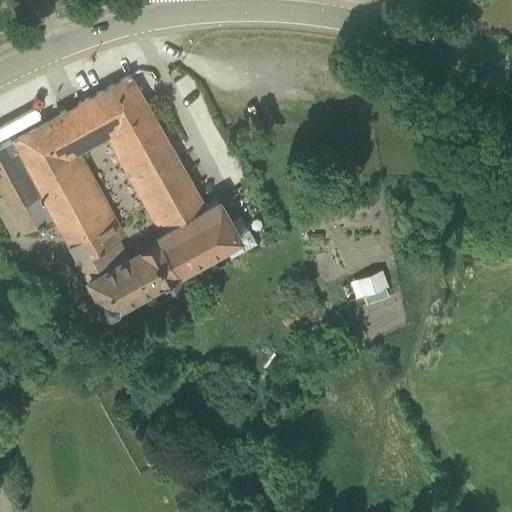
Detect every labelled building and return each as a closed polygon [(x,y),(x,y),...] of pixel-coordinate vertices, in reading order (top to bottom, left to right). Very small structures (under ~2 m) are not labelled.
[(177,80),(190,110),(202,105),(209,120),(212,119),(193,73),(177,80)] [(255,242),(249,232),(240,214),(229,220),(217,199),(205,205),(130,74),(72,105),(93,142),(106,135),(113,132),(166,228),(161,235),(148,242),(176,292),(185,287),(184,286),(177,273),(179,272),(225,246),(230,257),(255,242)] [(176,292),(148,242),(127,254),(119,238),(123,236),(79,150),(93,142),(72,105),(11,138),(54,217),(97,294),(89,299),(92,305),(100,300),(102,302),(101,305),(104,311),(110,313),(116,309),(117,306),(158,284),(160,283),(167,296),(167,297),(176,292)] [(11,138),(0,144),(0,190),(24,234),(54,217),(11,138)] [(355,301),(386,293),(381,269),(349,277),(355,301)]
